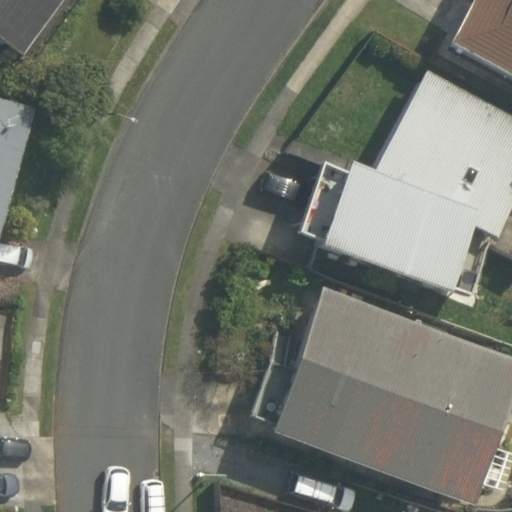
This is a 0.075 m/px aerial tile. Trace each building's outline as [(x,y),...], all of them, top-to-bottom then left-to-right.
[(0,0),(0,63),(5,67),(53,0),(0,0)] [(434,52),(511,94),(511,0),(459,0),(432,51),(434,52)] [(435,297),(461,307),(483,247),(511,194),(511,143),(412,88),(360,182),(334,173),(304,255),(433,303),(435,297)] [(0,175),(18,119),(19,117),(0,110),(0,175)] [(252,439),(446,511),(450,511),(505,367),(308,293),(252,439)]
